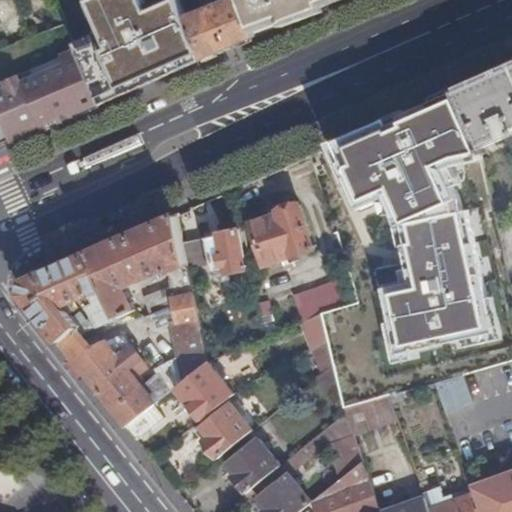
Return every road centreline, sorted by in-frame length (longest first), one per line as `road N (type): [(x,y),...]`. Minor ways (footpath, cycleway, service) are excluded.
road 1 (primary): [(287,93),(0,222)]
road 2 (primary): [(287,93),(501,0)]
road 3 (secondary): [(137,511),(0,334)]
